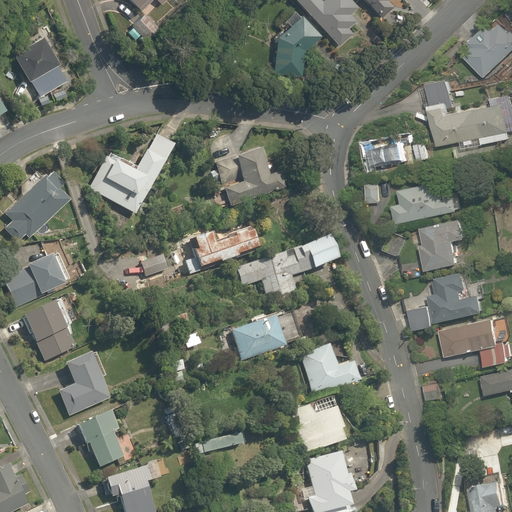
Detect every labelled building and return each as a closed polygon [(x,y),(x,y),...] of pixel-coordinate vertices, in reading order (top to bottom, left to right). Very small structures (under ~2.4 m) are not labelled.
[(128,0),(140,11),(151,0),(128,0)] [(292,0),(338,47),(351,34),(346,28),(354,21),(347,14),(356,6),(349,0),(319,0),(292,0)] [(363,0),(380,18),(392,7),(386,0),(363,0)] [(130,26),(144,41),(158,28),(144,13),(130,26)] [(272,74),(301,77),(303,51),(319,36),(300,15),(275,37),(272,74)] [(484,77),(511,50),(511,30),(509,34),(499,25),(493,31),(489,26),(470,43),(473,47),(464,56),(484,77)] [(29,80),(38,97),(65,82),(56,64),(57,64),(41,37),(11,54),(27,81),(29,80)] [(430,106),(438,147),(465,141),(466,145),(474,143),(473,140),(481,138),(482,144),(509,139),(507,132),(508,132),(503,104),(451,115),(449,108),(453,107),(448,80),(427,84),(431,106),(430,106)] [(87,190),(134,215),(163,161),(164,162),(173,145),(155,135),(146,152),(144,151),(135,168),(107,153),(87,190)] [(374,146),(377,157),(393,153),(390,142),(374,146)] [(223,189),(230,207),(283,188),(278,173),(268,176),(257,147),(213,163),(221,185),(240,178),(242,183),(223,189)] [(3,229),(16,242),(22,235),(28,241),(67,202),(56,191),(61,186),(49,174),(44,179),(42,177),(3,215),(10,222),(3,229)] [(368,183),(368,203),(381,203),(381,183),(368,183)] [(393,207),(397,225),(459,212),(456,198),(444,201),(440,183),(400,191),(403,205),(393,207)] [(508,192),(498,194),(500,201),(509,199),(508,192)] [(421,247),(427,272),(459,265),(454,242),(466,240),(462,220),(421,229),(424,243),(422,243),(422,246),(421,247)] [(182,262),(187,275),(198,271),(197,268),(216,261),(217,263),(235,257),(234,255),(253,248),(246,228),(223,236),(224,238),(214,241),(210,231),(188,239),(189,241),(182,243),(188,260),(182,262)] [(386,251),(400,257),(407,238),(393,232),(386,251)] [(239,283),(240,286),(258,280),(265,300),(273,298),(274,300),(295,293),(290,276),(331,260),(321,236),(226,269),(231,285),(239,283)] [(14,309),(39,298),(38,296),(61,286),(60,283),(67,280),(55,255),(49,257),(48,254),(23,266),(24,269),(0,280),(14,309)] [(142,262),(148,277),(166,270),(160,255),(142,262)] [(486,274),(501,271),(499,263),(484,267),(486,274)] [(430,297),(436,324),(485,313),(481,296),(463,300),(461,292),(467,291),(463,273),(436,279),(438,287),(436,288),(437,295),(430,297)] [(191,297),(193,305),(201,303),(198,295),(191,297)] [(20,315),(43,362),(74,348),(64,327),(68,325),(56,300),(51,302),(50,301),(20,315)] [(229,333),(239,362),(282,347),(281,346),(299,340),(288,311),(229,333)] [(413,332),(431,328),(427,312),(409,317),(413,332)] [(168,320),(171,328),(187,323),(184,314),(168,320)] [(483,350),(486,364),(511,359),(510,357),(511,356),(511,349),(511,345),(500,347),(494,319),(442,331),(448,358),(483,350)] [(182,338),(185,345),(193,342),(190,335),(182,338)] [(298,354),(311,396),(355,382),(349,362),(335,367),(327,345),(298,354)] [(57,393),(68,418),(109,400),(89,354),(64,365),(73,386),(57,393)] [(163,375),(174,371),(171,364),(160,367),(163,375)] [(511,391),(511,369),(482,377),(487,397),(511,391)] [(430,389),(434,406),(453,402),(449,385),(430,389)] [(287,412),(301,454),(340,441),(336,429),(338,429),(331,408),(310,415),(304,406),(287,412)] [(86,444),(97,469),(122,457),(111,432),(117,430),(108,410),(74,426),(83,445),(86,444)] [(201,442),(205,454),(242,445),(238,432),(201,442)] [(343,475),(337,452),(303,460),(310,486),(299,489),(300,491),(296,490),(293,493),(294,497),(298,498),(301,496),(302,500),(306,499),(309,511),(347,511),(345,506),(347,505),(344,492),(350,491),(346,474),(343,475)] [(0,511),(10,511),(26,505),(21,495),(26,493),(17,475),(12,478),(5,465),(1,467),(0,464),(0,511)] [(290,476),(301,475),(300,464),(289,465),(290,476)] [(118,497),(122,511),(153,511),(144,482),(147,481),(143,466),(103,478),(109,498),(114,496),(115,498),(118,497)] [(501,511),(502,511),(507,510),(503,486),(470,492),(473,511),(501,511)] [(226,492),(215,495),(218,504),(228,501),(226,492)]
